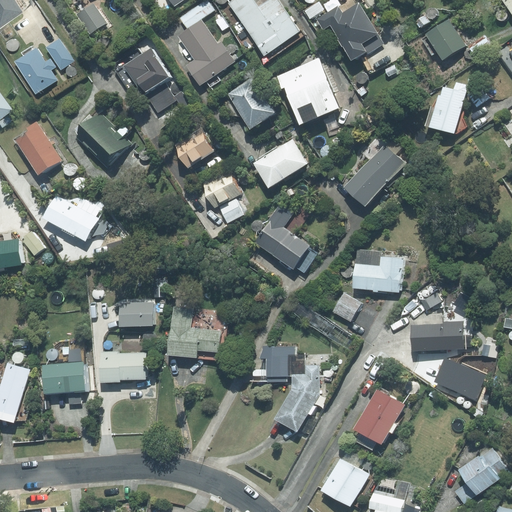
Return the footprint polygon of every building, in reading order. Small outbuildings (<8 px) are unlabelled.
[(16,0),(0,0),(0,24),(22,10),(16,0)] [(201,60),(194,65),(208,85),(242,61),(227,41),(224,43),(207,19),(219,10),(211,0),(210,0),(185,18),(193,30),(185,36),(201,60)] [(259,0),(236,0),(237,1),(234,4),(273,55),(306,29),(283,0),(274,0),(265,7),(259,0)] [(81,15),(95,34),(111,22),(97,3),(81,15)] [(386,33),(364,3),(349,13),(343,6),(323,20),(331,30),(338,25),(363,61),(388,44),(383,36),(386,33)] [(431,16),(422,22),(426,27),(435,22),(431,16)] [(432,34),(451,60),(471,46),(452,19),(432,34)] [(489,35),(474,46),(479,54),(495,43),(489,35)] [(50,48),(66,70),(78,61),(63,39),(50,48)] [(57,70),(61,67),(56,59),(51,62),(41,47),(21,61),(43,93),(63,80),(57,70)] [(169,84),(179,77),(165,56),(164,58),(157,48),(130,66),(163,113),(182,100),(190,111),(200,104),(190,89),(178,98),(169,84)] [(324,60),(287,79),(292,88),(295,86),(305,107),(323,97),(332,115),(348,107),(324,60)] [(399,65),(391,69),(394,74),(401,71),(399,65)] [(255,75),(232,93),(261,129),(284,110),(255,75)] [(440,109),(436,127),(463,133),(473,85),(463,83),(461,90),(450,87),(449,96),(446,95),(443,109),(440,109)] [(473,95),(482,107),(494,99),(484,86),(473,95)] [(367,87),(363,90),(367,96),(372,93),(367,87)] [(82,130),(85,132),(80,138),(112,168),(135,143),(128,138),(135,131),(129,126),(122,133),(103,115),(100,118),(96,114),(82,130)] [(36,132),(25,140),(48,174),(68,161),(42,121),(33,128),(36,132)] [(207,126),(181,143),(198,168),(223,151),(207,126)] [(402,153),(408,145),(398,137),(391,146),(389,145),(354,187),(376,205),(412,162),(402,153)] [(300,139),(264,163),(280,187),(316,163),(300,139)] [(240,198),(248,194),(234,169),(208,182),(220,208),(223,206),(232,223),(249,215),(240,198)] [(62,196),(51,218),(94,240),(105,218),(62,196)] [(262,242),(303,269),(317,247),(288,228),(299,212),(284,202),(272,221),(274,223),(262,242)] [(34,228),(23,235),(32,250),(43,242),(34,228)] [(25,239),(0,242),(0,269),(28,265),(25,239)] [(381,289),(381,292),(384,292),(384,291),(406,292),(408,258),(385,256),(386,251),(364,249),(362,288),(381,289)] [(349,293),(339,311),(357,322),(367,304),(349,293)] [(124,305),(125,328),(159,328),(158,304),(124,305)] [(229,331),(197,330),(198,307),(179,306),(178,355),(206,356),(206,351),(228,352),(229,331)] [(451,324),(421,325),(422,351),(470,349),(469,322),(451,322),(451,324)] [(128,382),(128,379),(144,379),(144,396),(154,396),(153,353),(122,354),(122,351),(107,352),(108,382),(128,382)] [(300,389),(284,419),(307,431),(317,413),(318,415),(322,407),(320,406),(323,401),(326,395),(324,365),(312,365),(311,354),(300,355),(301,374),(299,373),(300,389)] [(86,403),(85,391),(94,391),(92,361),(51,365),(53,394),(73,392),(74,404),(86,403)] [(0,407),(2,408),(0,416),(23,422),(37,369),(14,364),(5,396),(1,394),(0,397),(0,407)] [(435,384),(448,391),(454,381),(442,373),(435,384)] [(365,429),(367,430),(361,442),(377,450),(383,439),(392,444),(398,432),(401,433),(406,424),(403,423),(413,404),(385,390),(365,429)] [(435,390),(433,395),(438,399),(441,393),(435,390)] [(481,419),(477,427),(483,430),(487,422),(481,419)] [(511,470),(497,449),(465,471),(473,482),(460,491),(469,504),(486,492),(487,494),(510,478),(509,476),(511,474),(511,470)] [(346,459),(330,490),(359,505),(375,474),(346,459)] [(381,493),(377,507),(385,510),(384,511),(407,511),(411,502),(381,493)]
